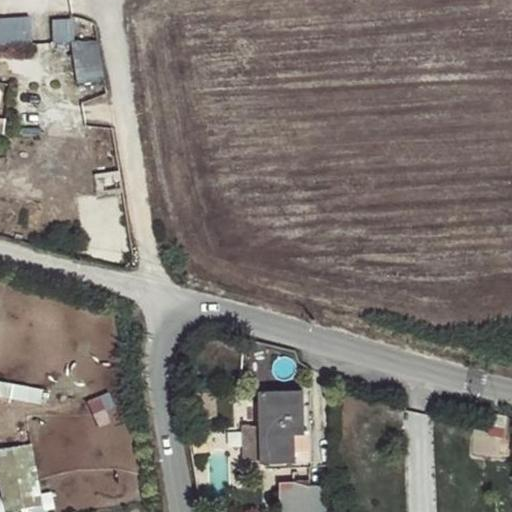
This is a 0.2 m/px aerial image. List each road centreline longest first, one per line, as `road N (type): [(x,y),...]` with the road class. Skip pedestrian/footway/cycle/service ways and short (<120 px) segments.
road 1 (unclassified): [(511,390),(159,295)]
road 2 (residential): [(108,0),(159,295)]
road 3 (unclassified): [(159,295),(160,375),(184,511)]
road 4 (unclassified): [(0,253),(159,295)]
